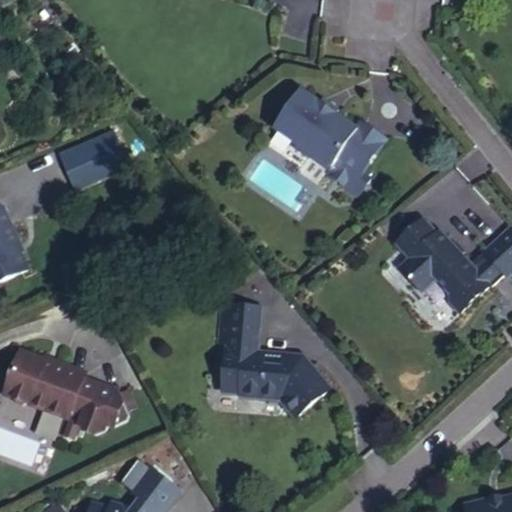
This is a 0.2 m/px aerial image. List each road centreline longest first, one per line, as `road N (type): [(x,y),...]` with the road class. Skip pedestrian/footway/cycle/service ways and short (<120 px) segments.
road 1 (residential): [(341,511),(511,368)]
road 2 (residential): [(511,171),(376,5)]
